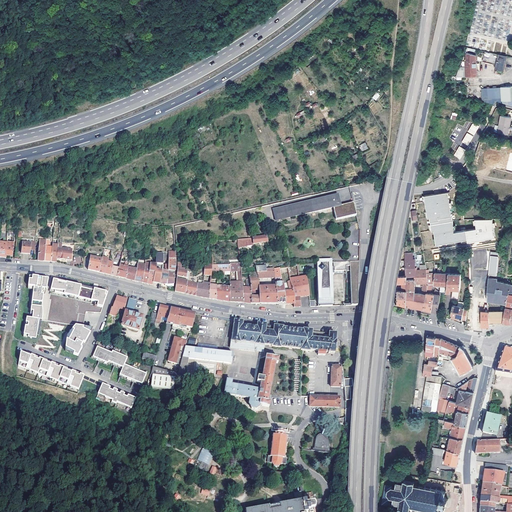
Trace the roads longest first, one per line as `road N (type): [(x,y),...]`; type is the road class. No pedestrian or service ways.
road 1 (motorway): [(368,511),(390,271),(447,0)]
road 2 (motorway): [(429,0),(368,330),(354,511)]
road 3 (tertiary): [(115,282),(241,311),(377,316),(492,342)]
road 4 (motorway): [(0,160),(105,132),(187,97),(332,0)]
road 5 (motorway): [(306,0),(169,87),(83,122),(0,143)]
road 6 (tertiary): [(468,511),(467,459),(492,342)]
road 7 (track): [(413,192),(450,179),(493,106)]
